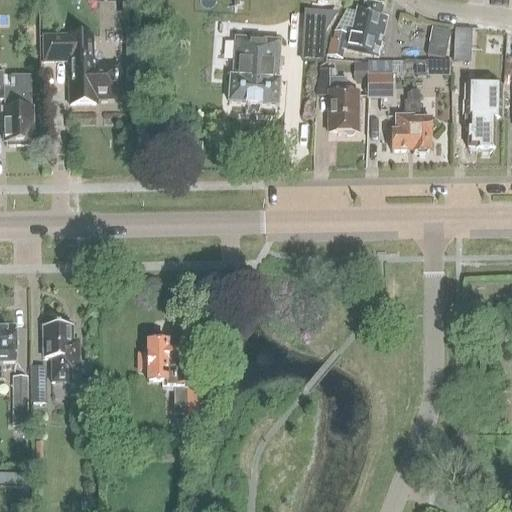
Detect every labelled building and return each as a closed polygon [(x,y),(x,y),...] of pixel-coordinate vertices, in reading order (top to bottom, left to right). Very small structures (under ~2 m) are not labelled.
[(376,60),(386,18),(380,17),(382,8),(364,4),(362,15),(356,13),(350,37),(334,33),(332,41),(330,41),(326,57),(340,61),(342,51),(376,60)] [(302,33),(302,15),(252,13),(252,32),(302,33)] [(302,31),(324,32),(335,16),(304,14),(302,31)] [(450,33),(432,29),(426,58),(445,61),(450,33)] [(454,31),(453,63),(469,64),(471,32),(454,31)] [(125,33),(126,90),(146,89),(144,32),(136,33),(125,33)] [(489,36),(488,67),(502,68),(502,37),(489,36)] [(70,42),(70,37),(42,37),(42,64),(71,63),(71,88),(68,88),(68,106),(94,106),(94,98),(116,98),(116,69),(94,69),(94,62),(91,62),(91,42),(70,42)] [(236,41),(234,79),(229,79),(228,105),(277,108),(279,81),(275,81),(278,44),(236,41)] [(425,63),(415,63),(415,76),(425,76),(425,63)] [(367,65),(367,77),(389,77),(389,65),(367,64),(367,65)] [(367,65),(353,65),(353,81),(367,81),(367,77),(367,65)] [(359,95),(346,96),(346,81),(336,81),(336,72),(317,72),(317,81),(315,81),(316,96),(328,96),(328,136),(359,136),(359,95)] [(3,76),(0,75),(0,102),(4,102),(5,109),(1,109),(1,125),(4,125),(5,144),(16,143),(16,147),(29,146),(29,143),(32,143),(30,78),(9,78),(9,89),(4,89),(3,76)] [(392,101),(392,78),(369,78),(369,100),(392,101)] [(463,153),(494,154),(495,122),(500,123),(502,90),(466,88),(463,153)] [(396,133),(392,133),(392,155),(431,154),(431,117),(420,117),(420,103),(419,103),(419,93),(411,93),(411,96),(405,96),(405,118),(396,118),(396,133)] [(70,328),(42,328),(43,362),(50,361),(51,386),(70,385),(70,398),(90,397),(89,365),(77,365),(77,344),(71,345),(70,328)] [(14,329),(0,329),(0,381),(1,382),(1,364),(15,364),(14,329)] [(173,391),(174,419),(199,418),(203,407),(203,390),(191,390),(190,354),(173,354),(173,348),(166,348),(166,345),(147,345),(147,356),(138,357),(138,374),(147,373),(147,384),(160,384),(160,391),(173,391)] [(45,406),(44,371),(28,371),(30,407),(45,406)] [(26,381),(11,381),(12,429),(27,429),(26,381)]
